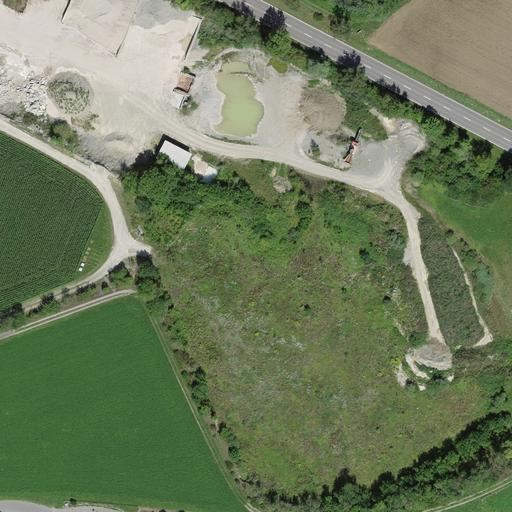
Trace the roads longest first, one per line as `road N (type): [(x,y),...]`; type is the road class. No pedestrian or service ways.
road 1 (track): [(0,336),(136,291),(257,511)]
road 2 (track): [(0,319),(106,272),(121,248),(100,178),(0,125)]
road 3 (primary): [(511,140),(240,0)]
